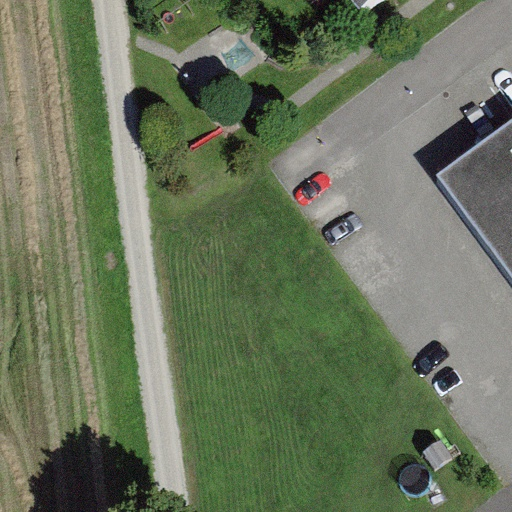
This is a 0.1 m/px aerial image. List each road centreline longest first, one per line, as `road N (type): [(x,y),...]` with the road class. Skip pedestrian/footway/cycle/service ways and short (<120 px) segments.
road 1 (track): [(174,511),(110,0)]
road 2 (unknown): [(511,380),(375,166),(372,140),(380,105),(400,75),(510,0)]
